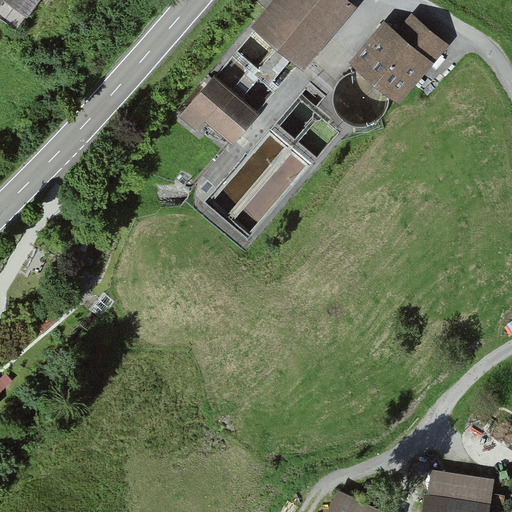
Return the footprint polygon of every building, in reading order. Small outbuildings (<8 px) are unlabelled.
[(0,0),(0,19),(18,33),(43,0),(0,0)] [(350,3),(345,0),(275,0),(256,23),(302,61),(350,3)] [(388,23),(356,60),(399,98),(443,48),(410,20),(399,33),(388,23)] [(369,76),(362,75),(355,75),(348,78),(341,84),(338,92),(337,101),(339,107),(343,114),(348,118),(354,121),(362,122),(368,120),(375,117),(381,111),(384,104),(384,95),(382,88),(377,81),(369,76)] [(256,111),(213,76),(187,107),(230,142),(256,111)] [(490,511),(496,481),(430,471),(424,511),(490,511)] [(389,511),(380,508),(333,490),(323,511),(389,511)]
